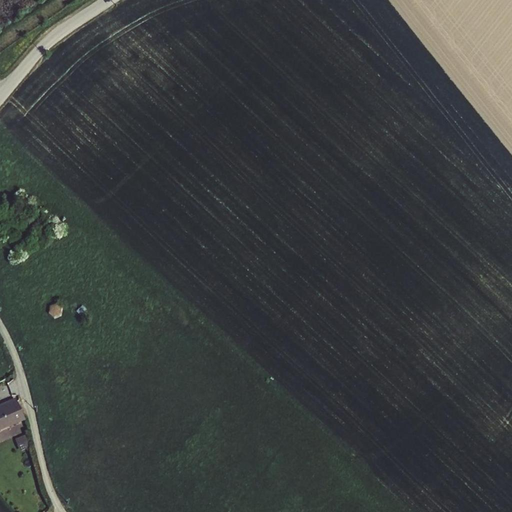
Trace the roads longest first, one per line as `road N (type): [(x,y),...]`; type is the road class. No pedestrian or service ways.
road 1 (residential): [(59,511),(21,371),(0,328)]
road 2 (unclassified): [(110,0),(50,40),(0,100)]
